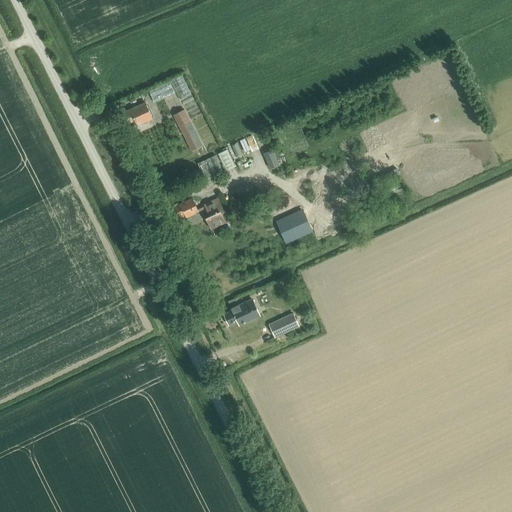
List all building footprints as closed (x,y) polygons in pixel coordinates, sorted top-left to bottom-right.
[(184,79),(173,83),(180,98),(191,93),(184,79)] [(172,83),(150,90),(154,101),(175,94),(172,83)] [(136,121),(138,125),(152,119),(145,103),(122,113),(127,125),(136,121)] [(202,146),(184,110),(173,115),(192,151),(202,146)] [(227,149),(218,154),(226,171),(235,166),(227,149)] [(273,149),(264,154),(270,169),(280,165),(273,149)] [(374,166),(398,159),(395,149),(371,157),(374,166)] [(206,179),(224,171),(216,154),(198,162),(206,179)] [(403,181),(391,188),(395,196),(407,190),(403,181)] [(192,198),(171,208),(177,219),(185,215),(187,219),(188,219),(190,225),(200,220),(199,218),(206,215),(207,217),(206,217),(212,229),(226,222),(225,222),(231,220),(242,215),(236,203),(229,206),(229,207),(223,210),(218,198),(204,204),(206,208),(198,212),(192,198)] [(303,211),(277,223),(286,241),(311,230),(303,211)] [(274,284),(275,287),(289,281),(287,277),(274,284)] [(277,298),(280,305),(286,302),(283,296),(277,298)] [(229,325),(237,321),(239,325),(259,316),(252,299),(238,306),(238,305),(232,308),(232,310),(224,314),(229,325)] [(298,326),(292,313),(269,325),(275,338),(298,326)]
